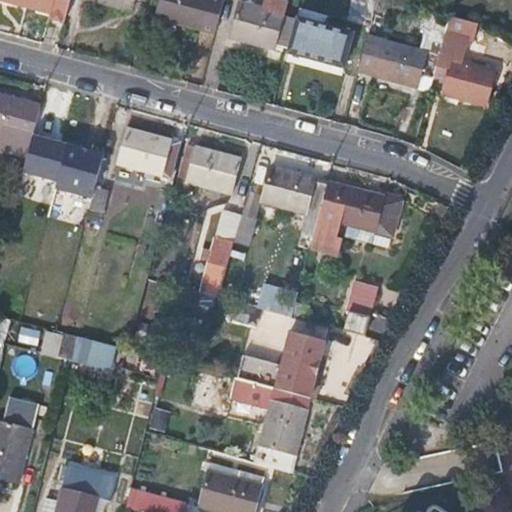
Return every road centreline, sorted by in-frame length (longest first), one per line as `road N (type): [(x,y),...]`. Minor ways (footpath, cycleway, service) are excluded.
road 1 (residential): [(0,51),(378,158),(485,206)]
road 2 (residential): [(485,206),(323,511)]
